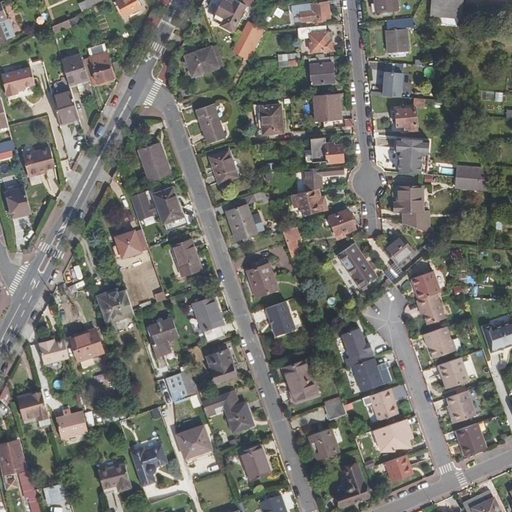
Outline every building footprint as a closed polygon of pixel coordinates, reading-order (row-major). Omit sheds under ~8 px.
[(86,0),(84,2),(87,9),(103,0),(86,0)] [(137,0),(117,0),(116,1),(125,17),(142,7),(137,0)] [(234,0),(222,0),(216,14),(224,18),(220,25),(232,31),(245,6),(234,0)] [(251,0),(234,0),(245,6),(251,9),(255,1),(251,0)] [(396,0),(374,0),(377,14),(398,11),(396,0)] [(462,0),(432,0),(431,17),(461,20),(462,0)] [(330,18),(328,1),(309,3),(310,10),(299,11),(301,22),(330,18)] [(71,26),(72,26),(80,21),(77,15),(69,20),(71,26)] [(52,26),(54,32),(71,26),(69,20),(54,25),(52,26)] [(417,27),(413,20),(397,22),(397,29),(417,27)] [(233,51),(250,60),(263,33),(264,31),(248,23),(233,51)] [(325,25),(297,29),(299,39),(308,38),(310,53),(332,51),(331,40),(328,40),(327,32),(326,32),(325,25)] [(407,30),(385,32),(387,52),(409,51),(407,30)] [(211,47),(184,56),(186,61),(182,62),(184,69),(188,68),(191,78),(218,69),(211,47)] [(277,54),(277,65),(296,65),(296,53),(277,54)] [(62,60),(69,85),(89,79),(84,64),(80,54),(62,60)] [(107,57),(84,64),(89,79),(90,83),(91,85),(114,78),(107,57)] [(331,57),(309,59),(312,85),(333,83),(331,57)] [(400,96),(402,63),(381,62),(379,95),(400,96)] [(18,93),(18,92),(17,89),(23,87),(35,84),(31,67),(1,75),(7,97),(18,93)] [(59,124),(79,118),(71,90),(52,96),(59,124)] [(316,121),(324,121),(341,120),(340,101),(339,94),(314,96),(316,121)] [(0,128),(8,126),(1,98),(0,98),(0,128)] [(459,104),(454,106),(458,115),(463,113),(459,104)] [(280,105),(260,106),(263,134),(283,132),(280,105)] [(213,106),(196,111),(207,143),(224,137),(213,106)] [(414,107),(395,109),(395,111),(391,111),(392,119),(396,118),(397,127),(405,126),(405,129),(416,128),(414,107)] [(398,139),(398,146),(429,149),(430,141),(398,139)] [(0,143),(0,153),(15,150),(12,140),(0,143)] [(333,142),(325,143),(325,144),(326,163),(343,162),(342,144),(333,145),(333,142)] [(159,143),(138,150),(149,182),(170,175),(159,143)] [(397,173),(420,175),(421,154),(429,155),(429,149),(398,146),(397,152),(399,152),(397,173)] [(40,170),(46,168),(55,166),(50,148),(36,152),(23,155),(29,175),(40,172),(40,170)] [(229,151),(209,158),(218,184),(237,177),(229,151)] [(421,154),(420,175),(421,175),(427,175),(429,155),(421,154)] [(343,166),(303,169),(305,192),(318,189),(323,188),(321,175),(343,173),(343,166)] [(457,177),(489,180),(484,169),(458,166),(457,177)] [(43,181),(40,172),(29,175),(31,184),(43,181)] [(2,178),(5,190),(17,187),(13,175),(2,178)] [(433,183),(434,176),(427,175),(421,175),(421,183),(433,183)] [(494,191),(489,180),(457,177),(454,177),(454,187),(494,191)] [(12,218),(31,213),(24,187),(5,192),(12,218)] [(404,210),(405,225),(427,232),(426,210),(422,211),(421,187),(398,188),(398,204),(394,204),(395,211),(404,210)] [(173,188),(153,195),(156,204),(149,206),(144,192),(130,197),(138,221),(152,216),(152,214),(159,212),(163,224),(183,217),(173,188)] [(267,189),(253,194),(255,202),(262,200),(263,204),(271,201),(271,200),(267,189)] [(320,197),(318,189),(305,192),(297,194),(301,210),(302,215),(320,211),(317,198),(320,197)] [(238,208),(247,205),(255,202),(253,194),(236,200),(238,208)] [(256,232),(256,231),(251,218),(247,205),(238,208),(225,213),(234,239),(241,237),(248,235),(256,232)] [(348,210),(329,217),(336,236),(355,229),(348,210)] [(259,215),(251,218),(256,231),(263,229),(259,215)] [(297,235),(294,227),(282,232),(285,242),(289,253),(295,250),(291,237),(297,235)] [(133,232),(115,238),(122,258),(141,252),(133,232)] [(394,262),(396,265),(414,251),(400,235),(383,250),(394,262)] [(191,240),(171,247),(182,276),(201,270),(191,240)] [(354,245),(337,257),(359,288),(375,277),(354,245)] [(460,250),(451,252),(455,263),(463,261),(460,250)] [(250,265),(252,270),(264,266),(263,261),(250,265)] [(383,272),(391,283),(402,273),(396,265),(394,262),(383,272)] [(252,270),(247,272),(255,297),(277,289),(269,265),(264,266),(252,270)] [(436,293),(440,292),(432,267),(409,274),(418,299),(419,299),(436,293)] [(106,323),(133,314),(132,310),(125,291),(116,294),(115,290),(97,297),(106,323)] [(163,291),(153,293),(155,301),(165,299),(163,291)] [(445,317),(436,293),(419,299),(423,314),(427,324),(445,317)] [(207,342),(223,336),(219,325),(223,324),(213,297),(192,305),(201,331),(203,330),(207,342)] [(272,324),(271,325),(274,335),(293,328),(284,300),(264,307),(268,318),(270,317),(272,324)] [(170,340),(179,337),(172,318),(148,326),(155,345),(151,347),(155,358),(174,351),(170,340)] [(511,344),(511,321),(493,328),(492,324),(482,328),(490,352),(500,349),(499,347),(506,345),(507,347),(511,344)] [(445,326),(422,334),(424,342),(428,341),(429,346),(433,357),(453,350),(449,339),(445,326)] [(350,365),(374,357),(368,341),(366,334),(362,336),(359,327),(340,334),(349,356),(344,358),(347,366),(350,365)] [(77,361),(79,360),(92,356),(103,352),(95,330),(70,338),(77,361)] [(49,344),(48,340),(38,343),(44,364),(69,358),(64,340),(54,343),(49,344)] [(226,350),(206,356),(216,383),(235,377),(226,350)] [(92,356),(79,360),(82,369),(95,365),(92,356)] [(374,357),(350,365),(351,367),(359,391),(384,382),(377,364),(375,356),(374,357)] [(444,374),(448,387),(468,380),(468,379),(460,356),(437,365),(441,375),(444,374)] [(307,361),(285,368),(292,390),(291,391),(295,402),(317,395),(307,361)] [(384,361),(377,364),(384,382),(391,380),(384,361)] [(190,369),(193,379),(199,377),(195,367),(190,369)] [(193,379),(190,369),(165,378),(173,402),(198,394),(193,379)] [(389,386),(368,394),(377,419),(396,413),(390,395),(392,394),(389,386)] [(229,390),(235,405),(239,404),(233,389),(229,390)] [(235,405),(229,390),(201,401),(206,415),(225,409),(232,432),(253,425),(245,402),(239,404),(235,405)] [(448,405),(454,421),(475,414),(466,390),(446,397),(448,405)] [(37,429),(50,426),(41,394),(18,400),(23,419),(34,416),(37,429)] [(341,400),(323,406),(328,420),(346,414),(342,403),(341,400)] [(61,439),(88,432),(82,411),(55,418),(61,439)] [(402,419),(373,429),(379,443),(379,449),(393,449),(393,445),(406,444),(406,435),(408,435),(408,427),(405,427),(402,419)] [(464,444),(460,445),(463,455),(485,447),(481,436),(476,422),(459,428),(464,444)] [(203,426),(176,436),(185,459),(211,450),(203,426)] [(331,428),(308,436),(316,460),(338,453),(331,428)] [(464,444),(459,428),(455,429),(460,445),(464,444)] [(8,460),(11,472),(24,469),(18,444),(9,446),(8,443),(0,445),(0,457),(1,462),(8,460)] [(260,445),(240,452),(249,480),(270,473),(260,445)] [(143,448),(130,453),(142,486),(155,482),(152,474),(154,473),(155,471),(156,469),(155,467),(167,463),(161,446),(144,451),(143,448)] [(409,466),(405,453),(383,461),(387,473),(390,480),(410,474),(407,467),(409,466)] [(4,474),(11,472),(8,460),(1,462),(4,474)] [(102,487),(104,494),(118,491),(130,487),(123,463),(105,468),(97,470),(102,487)] [(342,468),(347,483),(345,484),(344,484),(344,486),(344,488),(344,489),(345,490),(335,493),(340,507),(369,497),(365,484),(361,486),(353,464),(342,468)] [(21,472),(28,499),(35,497),(28,470),(21,472)] [(41,487),(45,504),(66,499),(62,482),(41,487)] [(472,511),(471,508),(493,498),(489,490),(461,503),(465,511),(472,511)] [(286,511),(280,494),(259,502),(262,511),(286,511)] [(471,508),(472,511),(499,511),(493,498),(471,508)]
